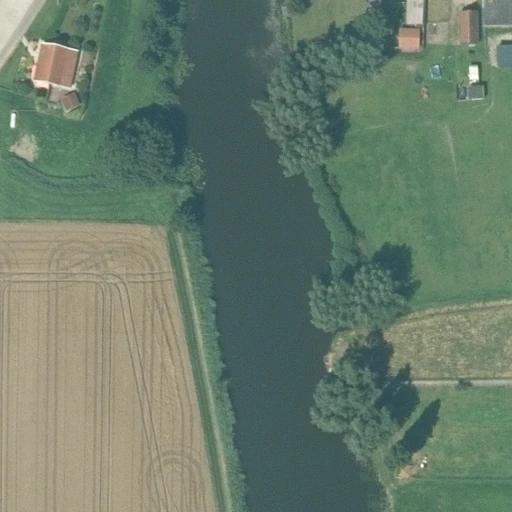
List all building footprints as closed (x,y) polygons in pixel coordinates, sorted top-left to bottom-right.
[(511,0),(482,0),(483,29),(511,28),(511,0)] [(478,13),(461,14),(461,47),(478,46),(478,13)] [(417,29),(438,29),(438,21),(417,20),(417,29)] [(69,87),(73,70),(76,54),(42,47),(36,80),(69,87)] [(498,68),(511,67),(511,47),(498,48),(498,68)] [(88,94),(100,87),(93,74),(81,81),(88,94)] [(67,113),(81,106),(75,95),(61,102),(67,113)]
